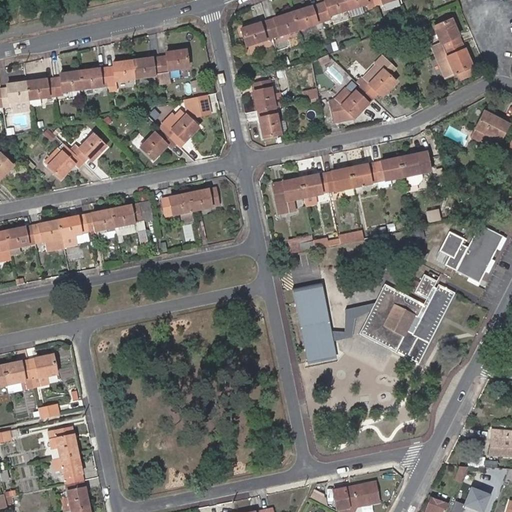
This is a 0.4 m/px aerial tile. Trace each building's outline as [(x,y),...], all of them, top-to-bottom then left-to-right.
[(348,8),(344,0),(323,0),(324,1),(317,3),(323,20),(329,18),(328,15),(348,8)] [(373,0),(344,0),(348,8),(373,0)] [(323,20),(317,3),(292,11),(297,28),(323,20)] [(357,6),(348,8),(350,16),(360,12),(357,6)] [(297,28),(292,11),(266,20),(271,36),(297,28)] [(443,50),(461,43),(451,19),(433,27),(440,42),(443,50)] [(271,36),(266,20),(240,28),(245,45),(271,36)] [(443,50),(440,42),(431,46),(434,53),(443,50)] [(471,65),(461,43),(443,50),(434,53),(444,76),(456,71),(469,65),(471,65)] [(164,57),(158,57),(160,82),(167,82),(167,71),(186,68),(184,50),(164,53),(164,57)] [(328,60),(326,54),(317,58),(320,63),(328,60)] [(360,85),(372,97),(377,91),(381,95),(395,80),(387,73),(393,66),(380,54),(373,62),(381,69),(368,83),(364,80),(360,85)] [(160,82),(158,57),(130,61),(132,78),(152,76),(153,84),(160,82)] [(132,78),(130,61),(111,63),(111,67),(104,68),(106,85),(113,84),(112,81),(132,78)] [(381,69),(373,62),(360,75),(364,80),(368,83),(381,69)] [(469,65),(456,71),(459,78),(472,72),(469,65)] [(106,85),(104,68),(78,72),(80,88),(106,85)] [(80,88),(78,72),(59,74),(59,78),(51,79),(54,96),(61,95),(61,91),(80,88)] [(132,78),(112,81),(113,84),(114,87),(133,85),(132,78)] [(54,96),(51,79),(25,82),(27,100),(37,98),(54,96)] [(206,96),(208,96),(204,79),(197,81),(199,98),(206,96)] [(251,84),(257,111),(275,107),(271,93),(269,80),(251,84)] [(5,88),(0,89),(0,102),(1,107),(8,106),(10,106),(11,113),(28,111),(28,106),(27,100),(25,82),(5,85),(5,88)] [(333,98),(328,99),(333,121),(353,117),(372,97),(360,85),(350,96),(343,89),(333,98)] [(318,98),(316,89),(301,92),(303,101),(318,98)] [(279,91),(271,93),(275,107),(282,106),(279,91)] [(206,96),(199,98),(187,100),(189,109),(207,105),(206,96)] [(275,107),(257,111),(262,136),(280,133),(275,107)] [(506,123),(484,111),(475,128),(491,136),(498,140),(506,123)] [(166,126),(171,129),(178,121),(171,114),(163,122),(166,126)] [(162,131),(174,143),(179,138),(184,141),(197,127),(184,116),(178,121),(171,129),(166,126),(162,131)] [(162,131),(166,126),(163,122),(158,127),(162,131)] [(460,141),(465,133),(450,125),(445,133),(460,141)] [(491,136),(475,128),(470,136),(487,144),(491,136)] [(169,149),(174,143),(162,131),(157,137),(151,133),(138,147),(151,159),(165,145),(169,149)] [(69,151),(82,163),(87,157),(90,160),(104,146),(91,133),(78,149),(74,145),(69,151)] [(76,168),(82,163),(69,151),(62,144),(57,150),(59,152),(46,167),(59,178),(72,165),(76,168)] [(43,164),(46,167),(59,152),(57,150),(43,164)] [(398,156),(402,175),(430,170),(426,150),(398,156)] [(0,176),(11,166),(0,156),(0,176)] [(377,181),(388,178),(402,175),(398,156),(373,161),(377,181)] [(348,166),(353,186),(377,181),(373,161),(348,166)] [(324,172),(328,191),(353,186),(348,166),(324,172)] [(303,197),(328,191),(324,172),(299,177),(303,197)] [(303,197),(299,177),(268,184),(275,214),(293,209),(291,200),(303,197)] [(213,187),(187,193),(190,210),(217,204),(213,187)] [(190,210),(187,193),(161,198),(165,214),(178,212),(180,220),(192,217),(190,210)] [(149,201),(136,203),(140,221),(153,218),(149,201)] [(136,203),(110,208),(113,226),(119,225),(140,221),(136,203)] [(113,226),(110,208),(84,214),(87,231),(113,226)] [(425,211),(427,220),(438,218),(436,209),(425,211)] [(87,231),(84,214),(57,219),(61,237),(75,234),(87,231)] [(61,237),(57,219),(31,224),(34,242),(49,239),(61,237)] [(140,221),(119,225),(121,234),(142,230),(140,221)] [(34,242),(31,224),(5,230),(8,247),(17,245),(34,242)] [(119,225),(113,226),(117,242),(123,241),(121,234),(119,225)] [(445,266),(455,271),(455,272),(479,284),(485,272),(489,274),(495,263),(491,260),(496,249),(501,252),(506,239),(478,226),(467,248),(461,245),(464,240),(448,232),(438,252),(449,258),(445,266)] [(8,247),(5,230),(0,230),(0,258),(10,256),(9,253),(8,247)] [(338,237),(339,242),(363,237),(362,230),(338,235),(338,237)] [(90,232),(78,235),(80,242),(91,239),(90,232)] [(75,234),(61,237),(62,245),(63,248),(77,245),(75,234)] [(292,252),(301,251),(299,243),(312,240),(311,236),(290,241),(292,252)] [(61,237),(49,239),(50,247),(62,245),(61,237)] [(312,240),(312,241),(324,238),(326,245),(325,240),(325,237),(312,240)] [(299,243),(301,251),(314,248),(312,241),(312,240),(299,243)] [(413,291),(426,297),(435,280),(422,273),(418,282),(414,288),(413,291)] [(409,285),(414,288),(418,282),(413,279),(409,285)] [(322,282),(293,288),(308,363),(335,358),(332,340),(351,336),(354,319),(368,312),(373,303),(345,309),(344,331),(332,331),(322,282)] [(407,304),(394,297),(398,290),(383,282),(374,301),(407,317),(412,307),(407,304)] [(395,352),(417,363),(453,291),(436,284),(426,304),(410,296),(398,290),(394,297),(407,304),(412,307),(407,317),(374,301),(373,303),(368,312),(358,334),(395,352)] [(51,354),(26,360),(30,378),(45,375),(55,373),(51,354)] [(30,378),(26,360),(2,365),(6,383),(30,378)] [(45,375),(30,378),(32,386),(47,383),(45,375)] [(30,378),(6,383),(7,391),(32,386),(30,378)] [(39,419),(57,416),(55,408),(37,412),(38,412),(39,417),(39,419)] [(59,457),(76,453),(71,427),(71,426),(53,430),(55,437),(56,442),(57,448),(59,457)] [(16,429),(10,431),(12,441),(18,440),(16,429)] [(511,431),(491,429),(489,445),(493,446),(492,455),(511,457),(511,431)] [(55,437),(53,430),(46,432),(48,438),(55,437)] [(0,443),(12,441),(10,431),(0,432),(0,443)] [(56,442),(55,437),(48,438),(50,449),(57,448),(56,442)] [(59,457),(57,448),(50,449),(49,450),(51,458),(59,457)] [(65,483),(82,480),(76,453),(59,457),(62,468),(65,483)] [(59,457),(51,458),(54,470),(62,468),(59,457)] [(465,465),(458,465),(453,478),(460,481),(465,465)] [(70,510),(87,506),(82,480),(65,483),(67,496),(70,510)] [(337,510),(340,511),(353,511),(357,505),(377,501),(373,482),(362,484),(363,487),(358,488),(357,485),(333,490),(337,510)] [(484,511),(491,495),(472,487),(465,505),(455,501),(451,511),(479,511),(480,511),(481,511),(484,511)] [(61,497),(64,511),(70,510),(67,496),(61,497)] [(422,511),(441,511),(445,504),(428,497),(422,511)]
